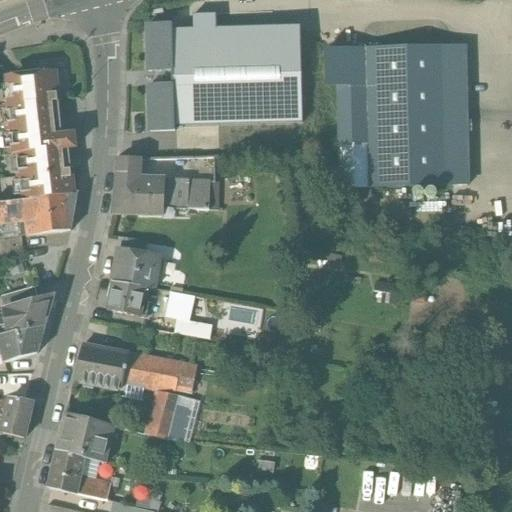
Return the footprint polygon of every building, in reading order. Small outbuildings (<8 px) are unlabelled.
[(303,124),(300,28),(216,30),(216,16),(192,16),(192,30),(172,31),(174,127),(303,124)] [(448,47),(325,50),(326,88),(337,87),(338,146),(368,145),(369,189),(452,187),(448,47)] [(64,59),(32,63),(34,78),(40,77),(44,72),(48,76),(54,75),(57,101),(69,100),(64,59)] [(34,78),(21,79),(17,76),(14,80),(8,81),(10,105),(6,105),(13,155),(17,155),(23,202),(74,196),(70,169),(66,169),(63,148),(75,146),(74,133),(56,136),(52,102),(57,101),(54,75),(48,76),(44,72),(40,77),(34,78)] [(139,161),(119,162),(118,178),(113,215),(162,217),(162,211),(163,211),(165,182),(137,181),(139,161)] [(209,182),(165,182),(163,211),(209,213),(209,182)] [(436,198),(437,196),(436,194),(435,192),(433,191),(431,190),(429,191),(427,192),(426,194),(425,196),(426,198),(427,200),(429,201),(431,202),(433,201),(435,200),(436,198)] [(424,198),(424,196),(424,194),(422,192),(421,191),(418,191),(416,191),(414,192),(413,194),(413,196),(413,199),(414,200),(416,202),(418,202),(421,202),(422,200),(424,198)] [(23,202),(0,205),(0,225),(26,223),(27,237),(70,233),(76,196),(74,196),(23,202)] [(143,244),(120,240),(118,252),(141,256),(143,244)] [(141,256),(118,252),(113,284),(153,291),(154,291),(159,259),(141,256)] [(153,291),(113,284),(112,287),(110,287),(107,300),(109,300),(107,313),(152,321),(155,305),(150,304),(153,291)] [(183,316),(188,296),(173,292),(168,312),(183,316)] [(53,299),(5,313),(10,335),(44,327),(53,299)] [(0,321),(0,337),(10,335),(6,320),(0,321)] [(179,323),(178,332),(197,335),(198,325),(179,323)] [(10,335),(0,337),(0,349),(1,349),(5,364),(37,355),(44,327),(10,335)] [(127,355),(83,346),(73,383),(120,392),(121,388),(127,355)] [(182,365),(127,355),(121,388),(156,395),(146,437),(168,443),(184,444),(196,402),(176,398),(182,365)] [(10,400),(0,403),(0,417),(7,415),(10,400)] [(32,402),(10,400),(7,415),(2,434),(23,439),(32,402)] [(116,428),(65,415),(56,453),(83,459),(83,460),(106,464),(116,428)] [(83,459),(56,453),(48,489),(75,495),(79,479),(83,460),(83,459)] [(110,486),(79,479),(75,495),(107,502),(110,486)] [(139,507),(160,509),(161,499),(140,498),(139,507)]
